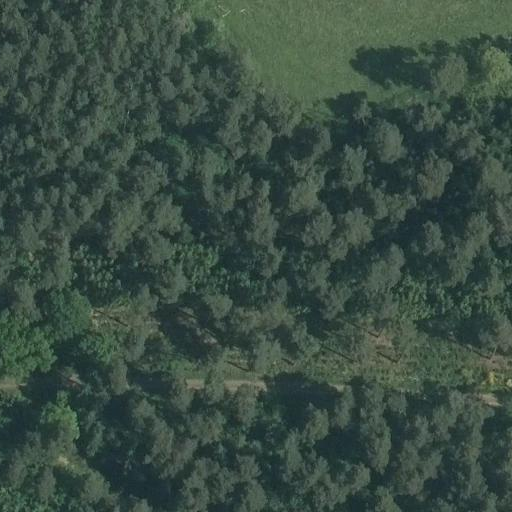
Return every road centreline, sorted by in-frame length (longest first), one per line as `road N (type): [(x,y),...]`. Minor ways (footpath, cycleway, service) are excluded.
road 1 (track): [(511,405),(0,379)]
road 2 (track): [(131,511),(0,380)]
